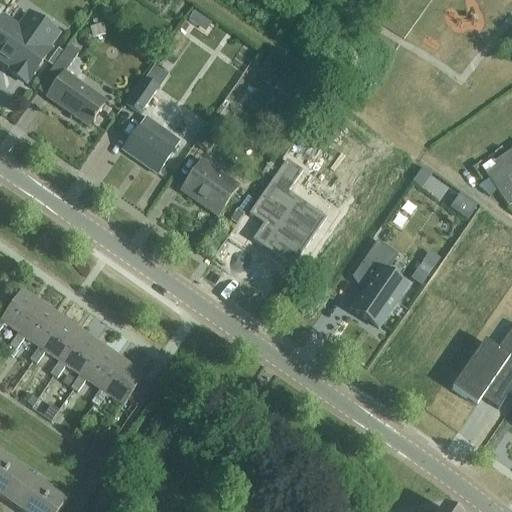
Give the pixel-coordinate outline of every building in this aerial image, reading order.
[(48,50),(57,37),(27,16),(18,29),(2,19),(0,21),(0,58),(11,66),(6,73),(25,85),(27,81),(30,83),(51,52),(48,50)] [(69,45),(59,59),(45,79),(55,86),(46,100),(87,129),(104,105),(63,76),(70,67),(80,52),(69,45)] [(250,71),(259,71),(259,51),(250,51),(250,71)] [(126,108),(139,117),(157,92),(144,83),(126,108)] [(220,108),(213,120),(195,145),(209,154),(226,129),(225,129),(233,116),(220,108)] [(123,153),(156,177),(172,154),(139,130),(123,153)] [(511,151),(494,164),(493,163),(492,164),(496,169),(485,176),(508,209),(511,206),(511,151)] [(286,163),(248,217),(263,227),(252,243),(291,271),(326,221),(288,195),(302,174),(286,163)] [(204,209),(216,218),(237,190),(201,165),(183,191),(206,207),(204,209)] [(427,170),(418,186),(471,215),(480,199),(427,170)] [(365,289),(349,311),(362,320),(365,323),(365,322),(378,331),(407,289),(394,280),(391,278),(385,274),(397,257),(377,243),(352,280),(365,289)] [(16,335),(16,336),(19,337),(41,306),(19,292),(0,319),(0,329),(2,326),(16,335)] [(23,340),(36,350),(40,352),(61,321),(41,306),(19,337),(16,336),(7,348),(14,353),(23,340)] [(57,364),(60,366),(81,335),(61,321),(40,352),(36,350),(27,363),(34,367),(43,354),(57,364)] [(476,355),(451,391),(465,401),(471,393),(497,412),(511,390),(511,329),(488,364),(476,355)] [(64,369),(78,378),(81,379),(102,349),(81,335),(60,366),(57,364),(48,376),(55,381),(64,369)] [(85,382),(98,392),(101,394),(122,363),(102,349),(81,379),(78,378),(69,391),(76,395),(85,382)] [(101,394),(98,392),(89,405),(96,410),(105,397),(122,408),(126,402),(140,382),(143,377),(122,363),(101,394)] [(140,382),(126,402),(136,409),(150,389),(140,382)] [(438,421),(452,415),(444,395),(429,402),(438,421)] [(0,487),(13,469),(0,459),(0,487)] [(0,487),(0,499),(12,508),(30,481),(13,469),(0,487)] [(12,508),(17,511),(33,511),(47,493),(30,481),(12,508)] [(47,493),(33,511),(59,511),(64,504),(47,493)]
